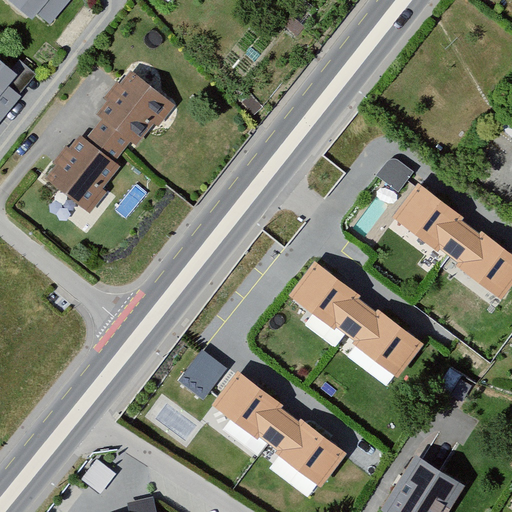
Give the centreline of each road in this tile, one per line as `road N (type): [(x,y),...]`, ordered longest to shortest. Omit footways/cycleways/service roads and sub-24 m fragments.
road 1 (secondary): [(138,336),(402,0)]
road 2 (secondary): [(0,507),(138,336)]
road 3 (residential): [(138,336),(0,224)]
